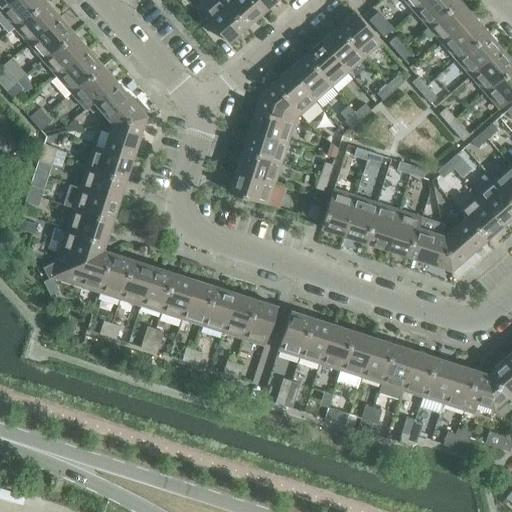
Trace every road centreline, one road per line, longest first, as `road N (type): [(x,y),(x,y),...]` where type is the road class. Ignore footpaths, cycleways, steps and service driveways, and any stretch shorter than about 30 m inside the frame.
road 1 (residential): [(511,304),(485,327),(178,222),(199,103)]
road 2 (secondary): [(244,511),(0,438)]
road 3 (residential): [(199,103),(323,0)]
road 4 (secondary): [(0,445),(137,511)]
road 5 (residential): [(199,103),(102,0)]
